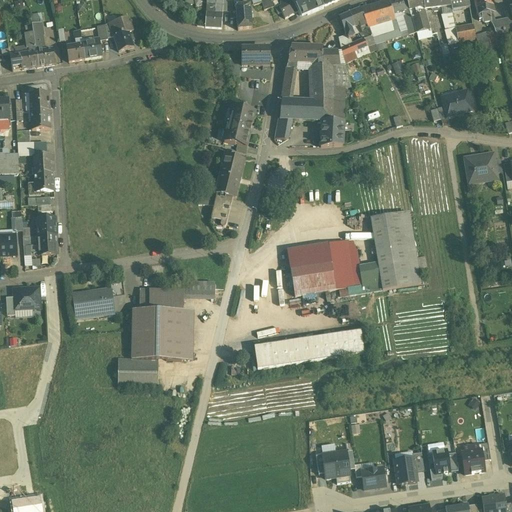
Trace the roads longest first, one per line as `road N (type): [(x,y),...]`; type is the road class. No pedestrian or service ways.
road 1 (residential): [(175,511),(237,248)]
road 2 (residential): [(264,148),(325,152),(413,131),(511,143)]
road 3 (residential): [(52,74),(61,274)]
road 4 (residential): [(501,479),(321,506)]
road 5 (residential): [(237,248),(61,274)]
road 6 (residential): [(50,276),(55,342),(35,410),(14,413)]
road 7 (secondary): [(143,0),(183,32),(281,34)]
